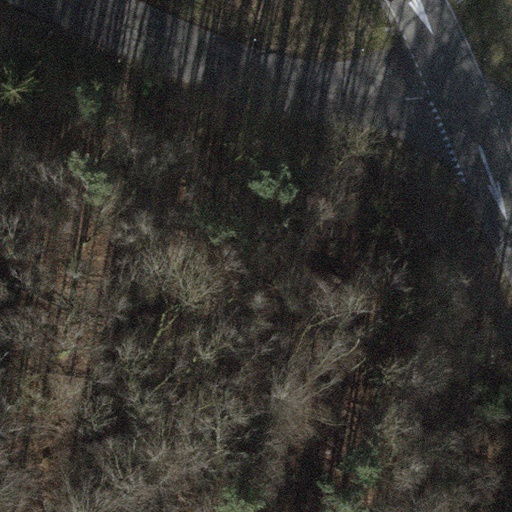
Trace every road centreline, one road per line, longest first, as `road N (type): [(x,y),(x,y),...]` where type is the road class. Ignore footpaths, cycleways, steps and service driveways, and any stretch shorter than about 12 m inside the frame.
road 1 (unclassified): [(65,0),(335,99),(471,112)]
road 2 (primary): [(419,0),(471,112)]
